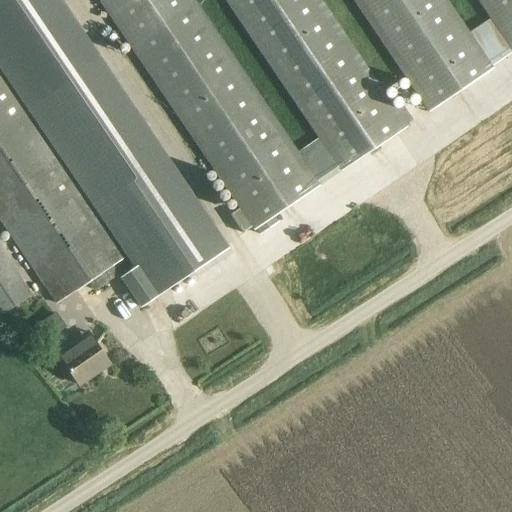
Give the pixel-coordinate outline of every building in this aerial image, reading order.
[(60,0),(0,0),(0,62),(70,165),(81,182),(116,235),(129,253),(138,267),(121,278),(141,308),(228,248),(60,0)] [(99,0),(131,46),(195,4),(192,0),(99,0)] [(195,4),(131,46),(255,230),(319,187),(316,183),(339,168),(342,172),(406,129),(318,0),(226,0),(324,144),(300,160),(195,4)] [(511,0),(477,0),(496,28),(473,44),(443,0),(351,0),(428,113),(491,71),(489,67),(511,51),(511,0)] [(70,165),(65,169),(0,73),(0,225),(56,307),(88,285),(94,293),(119,276),(113,268),(126,259),(124,256),(129,253),(116,235),(111,238),(76,185),(81,182),(70,165)] [(225,219),(237,238),(250,229),(238,210),(225,219)] [(0,316),(32,295),(0,247),(0,316)] [(109,364),(88,333),(57,355),(79,386),(109,364)]
